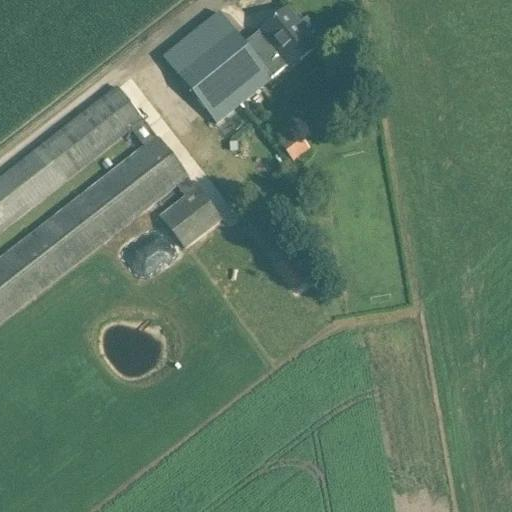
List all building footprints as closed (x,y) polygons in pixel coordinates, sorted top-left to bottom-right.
[(249,52),(272,80),(288,67),(291,70),(314,50),(325,42),(306,19),(298,26),(286,11),(260,32),(265,39),(249,52)] [(163,61),(176,76),(205,113),(216,126),(272,80),(249,52),(219,15),(163,61)] [(118,90),(0,181),(0,234),(131,132),(145,150),(0,262),(0,327),(177,191),(183,199),(158,219),(183,252),(221,222),(118,90)] [(302,135),(285,147),(295,163),(313,151),(302,135)] [(287,260),(276,269),(293,291),(305,282),(287,260)]
